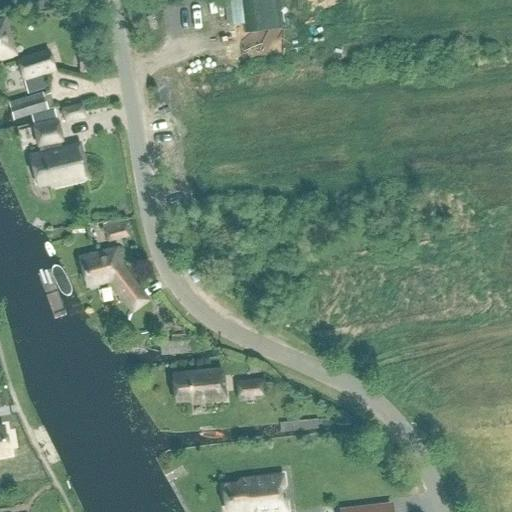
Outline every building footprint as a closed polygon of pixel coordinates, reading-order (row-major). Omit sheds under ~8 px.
[(233,0),(219,1),(221,30),(237,29),(235,0),(233,0)] [(0,58),(15,54),(4,20),(0,21),(0,58)] [(22,79),(54,70),(48,51),(16,60),(22,79)] [(76,53),(79,74),(93,72),(90,51),(76,53)] [(11,119),(30,114),(45,110),(42,94),(7,103),(11,119)] [(79,104),(60,109),(63,121),(82,116),(79,104)] [(52,108),(45,110),(30,114),(33,126),(32,126),(37,146),(39,153),(29,156),(36,186),(48,183),(49,187),(86,177),(77,144),(59,148),(57,141),(60,140),(52,108)] [(129,236),(125,223),(124,221),(103,227),(102,228),(106,242),(106,243),(128,237),(129,236)] [(116,248),(78,257),(85,286),(107,281),(131,313),(147,301),(120,265),(116,248)] [(180,337),(152,341),(154,358),(183,354),(180,337)] [(221,368),(171,373),(174,403),(189,401),(189,403),(224,400),(221,368)] [(262,380),(237,382),(238,400),(264,398),(262,380)] [(317,428),(316,418),(281,422),(283,432),(317,428)] [(218,502),(278,497),(276,466),(213,470),(218,502)] [(407,511),(405,500),(368,503),(369,511),(407,511)]
